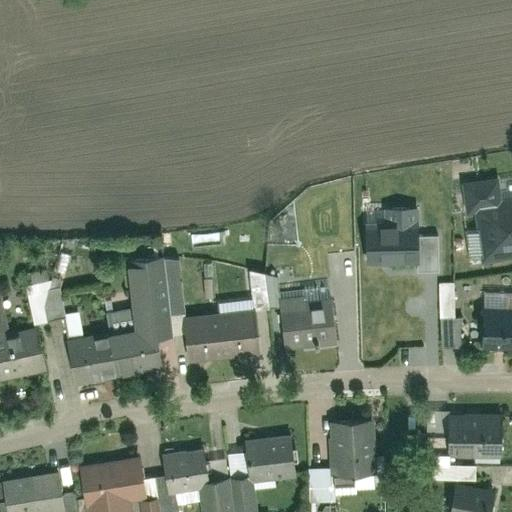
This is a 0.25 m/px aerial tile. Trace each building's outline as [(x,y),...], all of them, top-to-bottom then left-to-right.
[(478,207),(486,260),(511,255),(511,196),(504,198),(500,173),(463,179),(467,209),(478,207)] [(367,258),(423,256),(422,202),(387,203),(388,222),(366,222),(367,258)] [(474,224),(465,227),(470,245),(479,243),(474,224)] [(109,328),(118,373),(164,363),(158,335),(173,332),(164,252),(128,256),(135,323),(109,328)] [(251,304),(277,303),(275,268),(249,269),(251,304)] [(28,284),(35,319),(67,313),(59,278),(28,284)] [(440,279),(441,314),(456,313),(455,278),(440,279)] [(0,286),(0,377),(49,367),(40,323),(12,329),(3,286),(0,286)] [(283,300),(287,340),(325,336),(321,296),(283,300)] [(484,333),(483,343),(511,343),(511,305),(484,305),(484,333)] [(185,313),(188,352),(261,345),(257,306),(185,313)] [(441,314),(443,345),(465,343),(464,313),(456,313),(441,314)] [(67,337),(76,382),(118,373),(109,328),(67,337)] [(450,410),(450,454),(503,454),(504,410),(450,410)] [(334,472),(379,469),(377,415),(331,417),(334,472)] [(253,478),(297,474),(293,432),(248,436),(251,469),(253,478)] [(208,475),(203,444),(165,450),(168,471),(171,489),(175,488),(200,484),(209,483),(208,475)] [(141,499),(150,498),(142,452),(81,463),(88,511),(133,511),(134,511),(132,501),(141,499)] [(9,511),(54,511),(67,510),(63,491),(59,468),(4,477),(9,511)] [(251,469),(231,472),(237,511),(251,511),(259,511),(253,478),(251,469)] [(171,489),(168,471),(158,472),(161,496),(163,511),(178,511),(175,488),(171,489)] [(209,483),(200,484),(204,511),(237,511),(231,472),(208,475),(209,483)] [(452,511),(491,511),(497,487),(460,479),(452,511)] [(81,511),(77,489),(63,491),(67,510),(66,511),(81,511)] [(163,511),(161,496),(150,498),(141,499),(142,511),(163,511)]
